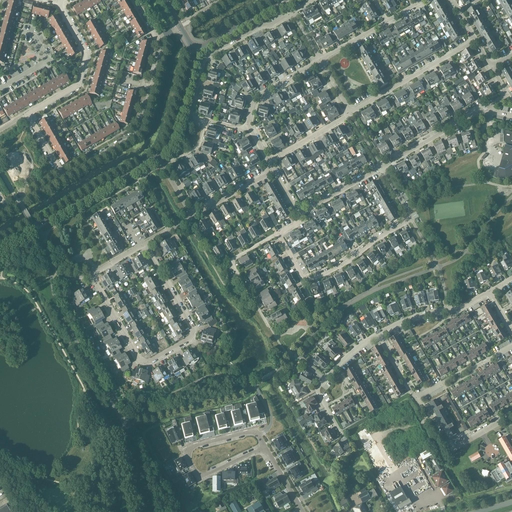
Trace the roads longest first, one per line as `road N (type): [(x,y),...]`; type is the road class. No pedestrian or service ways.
road 1 (residential): [(91,276),(141,359),(190,338),(145,245)]
road 2 (residential): [(61,176),(139,129),(161,49),(134,0)]
road 3 (residential): [(61,176),(26,115),(78,84),(86,52),(57,3)]
road 4 (tertiary): [(0,247),(158,156)]
road 5 (residential): [(305,279),(411,219),(381,167)]
road 6 (residential): [(205,120),(188,112),(204,57),(292,12)]
road 7 (residential): [(350,113),(475,40)]
road 8 (residential): [(415,398),(447,449),(511,413)]
road 9 (residential): [(340,432),(317,388),(377,333)]
road 10 (residential): [(269,326),(231,260),(278,233)]
road 11 (residential): [(264,446),(253,432),(193,446),(187,454),(196,473),(208,473)]
road 12 (residential): [(377,333),(489,290)]
